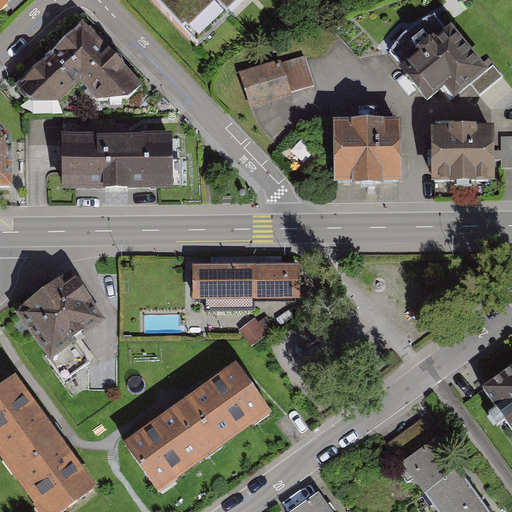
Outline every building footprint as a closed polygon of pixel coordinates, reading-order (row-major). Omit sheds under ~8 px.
[(0,0),(0,12),(1,14),(15,0),(0,0)] [(150,0),(197,46),(245,0),(150,0)] [(439,21),(400,51),(441,103),(453,94),(464,108),(500,80),(463,34),(454,41),(439,21)] [(146,81),(85,22),(17,82),(36,102),(60,101),(80,82),(98,100),(129,98),(146,81)] [(308,58),(243,76),(253,112),(294,101),(292,95),(317,88),(308,58)] [(413,129),(345,130),(346,191),(414,191),(413,129)] [(10,140),(0,130),(0,185),(12,185),(10,140)] [(506,135),(443,136),(444,192),(508,190),(506,135)] [(185,136),(70,141),(72,193),(187,188),(185,136)] [(305,263),(199,265),(199,302),(306,299),(305,263)] [(79,272),(24,308),(54,354),(110,318),(79,272)] [(246,362),(131,440),(165,489),(279,412),(246,362)] [(511,371),(491,386),(511,417),(511,371)] [(26,375),(0,392),(0,446),(45,511),(68,511),(104,487),(26,375)] [(492,511),(443,439),(407,463),(440,511),(492,511)] [(337,511),(323,492),(295,511),(337,511)]
